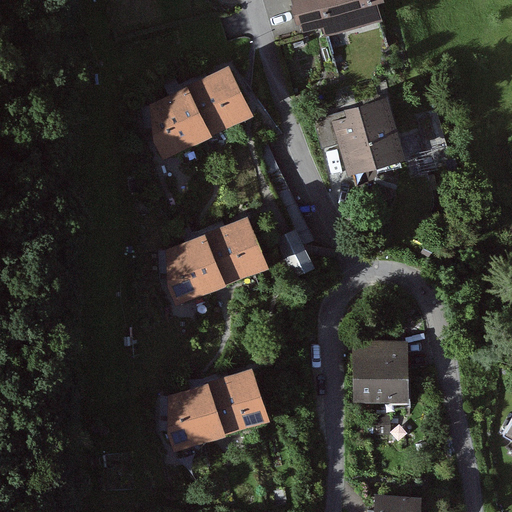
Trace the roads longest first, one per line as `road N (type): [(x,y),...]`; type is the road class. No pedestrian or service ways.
road 1 (residential): [(357,278),(299,153),(252,0)]
road 2 (residential): [(471,511),(434,306),(404,276),(357,278)]
road 3 (residential): [(357,278),(331,315),(333,511)]
